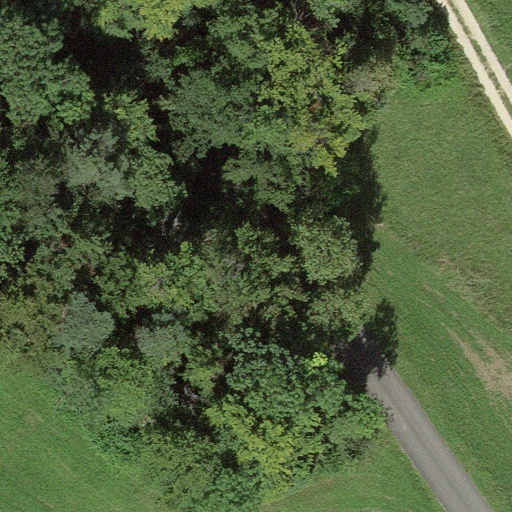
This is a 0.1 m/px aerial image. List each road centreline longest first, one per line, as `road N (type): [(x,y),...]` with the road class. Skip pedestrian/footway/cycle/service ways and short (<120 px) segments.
road 1 (unclassified): [(58,0),(185,118),(460,511)]
road 2 (track): [(511,119),(437,0)]
